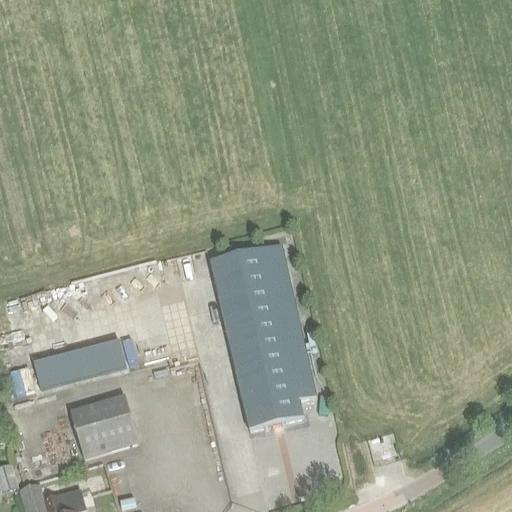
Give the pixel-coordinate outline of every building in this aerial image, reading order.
[(297,405),(314,401),(279,251),(209,267),(248,435),(301,423),(297,405)] [(65,363),(73,384),(82,381),(73,359),(65,363)] [(83,463),(137,448),(124,400),(69,416),(83,463)] [(18,492),(11,468),(0,471),(0,496),(0,497),(18,492)] [(83,511),(79,495),(44,505),(40,488),(20,493),(25,511),(83,511)]
